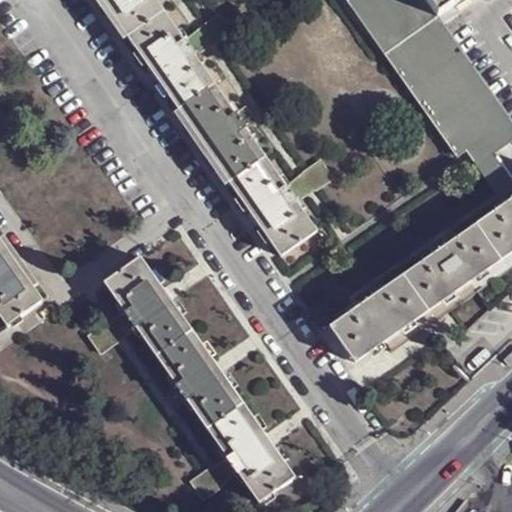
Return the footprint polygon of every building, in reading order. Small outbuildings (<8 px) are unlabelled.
[(100,0),(94,0),(132,54),(136,51),(100,0)] [(280,258),(317,233),(296,203),(292,197),(301,191),(295,182),(286,188),(246,130),(255,123),(248,115),(239,121),(195,57),(191,52),(200,45),(194,37),(185,42),(154,0),(100,0),(136,51),(178,111),(229,183),(280,258)] [(350,0),(348,2),(385,54),(420,29),(425,25),(436,18),(423,0),(350,0)] [(423,0),(436,18),(461,0),(423,0)] [(219,16),(203,27),(215,45),(231,33),(219,16)] [(454,41),(436,18),(425,25),(420,29),(492,130),(497,126),(509,117),(454,41)] [(194,37),(200,45),(191,52),(195,57),(215,45),(203,27),(194,37)] [(385,54),(456,155),(466,148),(492,130),(420,29),(385,54)] [(224,188),(229,183),(178,111),(173,114),(224,188)] [(472,157),(476,163),(489,153),(490,154),(511,139),(511,122),(509,117),(497,126),(492,130),(466,148),(472,157)] [(511,185),(490,154),(489,153),(476,163),(505,204),(445,246),(439,238),(427,248),(432,255),(372,297),(367,290),(353,299),(359,307),(328,327),(354,364),(384,342),(392,336),(466,284),(511,252),(511,185)] [(321,162),(304,173),(316,191),(332,180),(321,162)] [(295,182),(301,191),(292,197),(296,203),(316,191),(304,173),(295,182)] [(5,238),(0,241),(35,290),(38,287),(5,238)] [(0,318),(6,328),(43,303),(35,290),(0,241),(0,240),(0,318)] [(141,258),(104,284),(126,315),(129,320),(120,326),(126,335),(135,328),(180,392),(171,399),(176,407),(186,401),(228,460),(218,467),(224,474),(233,468),(237,474),(259,504),(294,479),(269,443),(217,369),(166,295),(141,258)] [(126,335),(120,326),(129,320),(126,315),(105,326),(118,344),(126,335)] [(101,355),(118,344),(105,326),(89,337),(101,355)] [(207,472),(219,489),(237,474),(233,468),(224,474),(218,467),(207,472)] [(203,501),(219,489),(207,472),(191,484),(203,501)]
